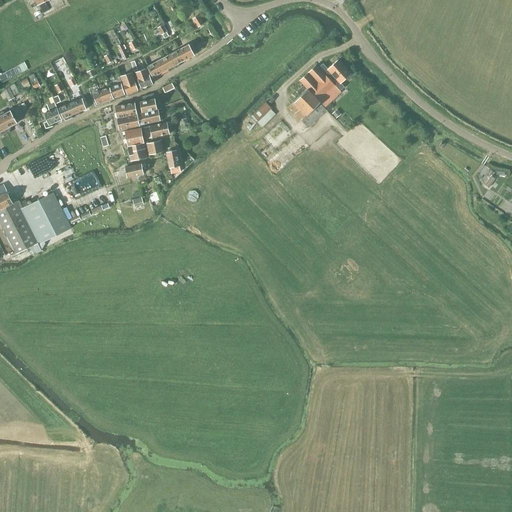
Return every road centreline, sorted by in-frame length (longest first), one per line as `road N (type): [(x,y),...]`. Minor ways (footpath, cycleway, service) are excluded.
road 1 (residential): [(0,166),(60,126),(160,87),(234,37),(240,15)]
road 2 (unclassified): [(511,157),(427,111),(378,64),(347,18),(311,0)]
